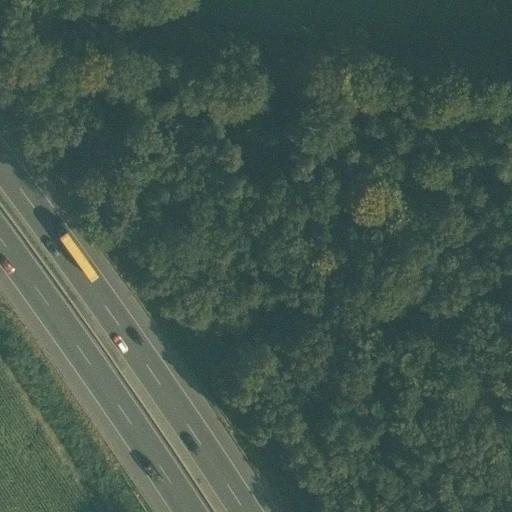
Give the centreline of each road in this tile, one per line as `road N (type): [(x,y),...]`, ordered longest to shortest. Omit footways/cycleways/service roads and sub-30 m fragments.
road 1 (motorway): [(246,511),(0,159)]
road 2 (track): [(19,29),(223,304),(253,313)]
road 3 (motorway): [(0,239),(188,511)]
road 4 (track): [(511,321),(253,313)]
road 5 (track): [(19,29),(267,45)]
